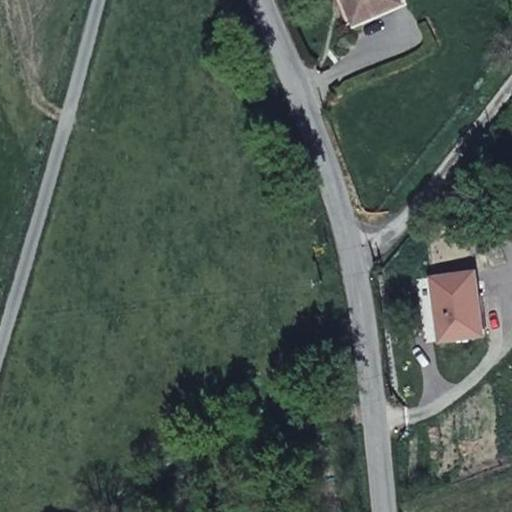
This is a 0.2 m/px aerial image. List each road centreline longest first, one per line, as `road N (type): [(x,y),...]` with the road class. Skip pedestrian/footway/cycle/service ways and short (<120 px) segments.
road 1 (secondary): [(262,0),(344,208),(384,511)]
road 2 (unclassified): [(105,0),(0,369)]
road 3 (unknown): [(511,47),(353,260)]
